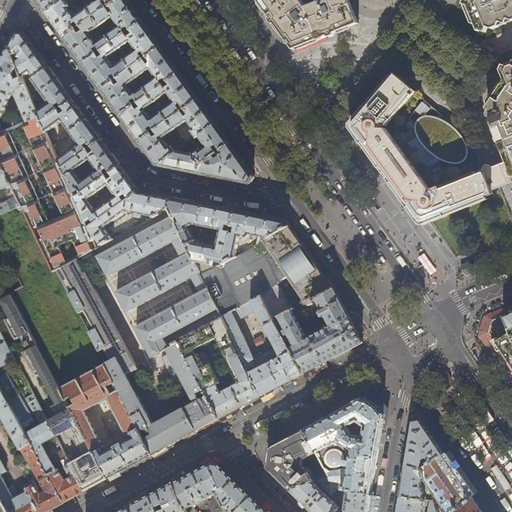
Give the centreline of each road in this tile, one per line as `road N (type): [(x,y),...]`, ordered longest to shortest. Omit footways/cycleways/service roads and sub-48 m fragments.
road 1 (primary): [(429,318),(204,0)]
road 2 (residential): [(285,189),(258,198),(148,177),(17,0)]
road 3 (primary): [(150,0),(285,189)]
road 4 (tertiary): [(391,343),(221,436)]
road 5 (primary): [(285,189),(391,343)]
road 6 (primary): [(412,375),(504,511)]
road 7 (tertiary): [(221,436),(81,511)]
road 8 (residential): [(382,511),(412,375)]
